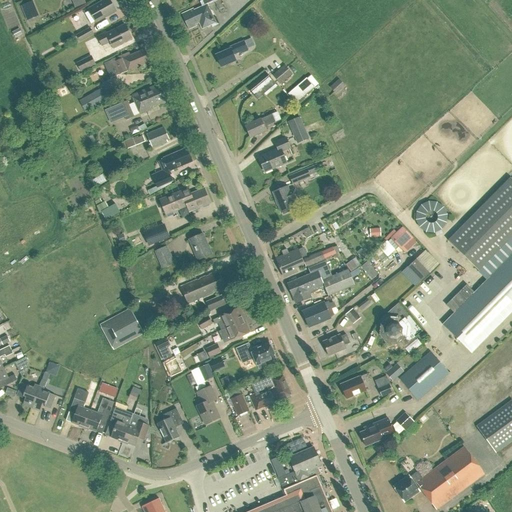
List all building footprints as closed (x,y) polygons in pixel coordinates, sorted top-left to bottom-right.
[(115,12),(108,0),(104,0),(87,10),(95,24),(115,12)] [(199,0),(203,6),(194,11),(193,9),(182,14),(189,29),(196,26),(195,25),(199,23),(202,29),(211,25),(212,27),(219,24),(216,18),(214,19),(207,4),(216,0),(199,0)] [(33,1),(21,6),(27,21),(39,16),(33,1)] [(131,40),(124,26),(105,35),(104,34),(96,38),(101,47),(109,43),(112,49),(131,40)] [(93,34),(90,28),(76,35),(80,42),(93,34)] [(22,34),(20,29),(12,33),(15,38),(22,34)] [(251,47),(248,40),(229,48),(230,50),(216,56),(221,66),(235,60),(233,54),(240,51),(241,53),(247,50),(246,48),(251,47)] [(149,63),(144,50),(130,56),(129,54),(111,61),(117,76),(122,74),(124,74),(126,73),(127,72),(149,63)] [(96,64),(92,56),(76,63),(81,72),(96,64)] [(292,74),(285,65),(272,75),(280,85),(292,74)] [(275,85),(265,73),(247,88),(257,99),(275,85)] [(310,75),(306,78),(314,87),(318,84),(310,75)] [(314,87),(306,78),(288,94),(296,103),(314,87)] [(344,84),(339,79),(330,87),(335,92),(344,84)] [(134,96),(135,99),(137,104),(141,103),(141,104),(147,101),(147,100),(162,94),(160,87),(159,88),(158,86),(134,96)] [(108,100),(101,88),(79,101),(86,112),(108,100)] [(137,104),(140,109),(141,112),(160,104),(161,105),(165,103),(164,102),(166,101),(162,94),(147,100),(147,101),(141,104),(141,103),(137,104)] [(127,101),(119,105),(126,120),(134,116),(127,101)] [(275,122),(272,115),(245,126),(250,137),(266,130),(265,129),(267,129),(266,126),(275,122)] [(308,139),(299,117),(288,122),(297,144),(308,139)] [(168,140),(163,128),(146,135),(152,149),(167,143),(166,141),(168,140)] [(145,142),(142,136),(133,140),(132,138),(125,141),(128,149),(145,142)] [(290,148),(286,137),(275,142),(278,149),(258,157),(265,172),(287,163),(282,152),(290,148)] [(191,162),(186,150),(164,159),(169,171),(191,162)] [(314,172),(312,167),(289,176),(292,185),(310,178),(308,174),(314,172)] [(173,181),(169,173),(153,181),(156,187),(147,191),(148,194),(171,184),(170,182),(173,181)] [(511,179),(511,178),(448,240),(487,280),(443,324),(472,353),(511,313),(511,179)] [(102,181),(91,185),(93,191),(104,187),(102,181)] [(292,198),(287,186),(273,192),(281,213),(282,212),(283,215),(290,212),(289,210),(301,204),(298,196),(292,198)] [(209,204),(203,189),(187,195),(185,189),(159,200),(165,215),(186,206),(188,212),(209,204)] [(108,225),(119,217),(114,210),(103,217),(108,225)] [(170,238),(165,224),(143,232),(148,246),(170,238)] [(389,243),(401,255),(412,244),(401,232),(389,243)] [(211,255),(202,234),(188,240),(197,260),(211,255)] [(175,264),(168,246),(155,251),(161,269),(175,264)] [(309,268),(325,262),(324,259),(336,254),(333,248),(322,253),(321,251),(301,259),(297,250),(277,259),(284,277),(296,272),(294,267),(305,263),(307,267),(308,266),(309,268)] [(430,273),(416,259),(406,268),(420,282),(430,273)] [(368,261),(362,267),(365,271),(372,265),(368,261)] [(332,277),(325,262),(309,268),(311,274),(287,284),(296,304),(311,297),(310,293),(317,290),(325,287),(328,296),(354,285),(348,270),(346,270),(344,265),(334,269),(337,274),(332,277)] [(223,286),(217,272),(180,287),(188,304),(209,295),(212,300),(206,303),(209,310),(224,304),(221,297),(218,298),(216,294),(224,290),(222,286),(223,286)] [(421,331),(398,304),(381,318),(387,325),(382,330),(393,343),(399,337),(405,345),(421,331)] [(328,324),(321,307),(313,311),(313,310),(304,314),(306,318),(303,320),(309,333),(328,324)] [(217,324),(220,331),(224,329),(244,320),(242,315),(241,316),(237,308),(212,321),(214,325),(217,324)] [(143,334),(130,309),(100,325),(113,350),(143,334)] [(361,318),(354,309),(345,316),(353,324),(361,318)] [(197,317),(194,312),(183,318),(186,324),(197,317)] [(213,324),(209,316),(197,322),(201,330),(213,324)] [(426,335),(430,331),(417,316),(412,320),(420,329),(426,335)] [(244,320),(224,329),(230,341),(249,332),(245,325),(247,324),(244,320)] [(171,334),(169,323),(157,325),(159,335),(171,334)] [(215,337),(219,346),(228,342),(224,333),(215,337)] [(349,343),(346,335),(341,337),(340,335),(323,342),(328,356),(346,348),(344,345),(349,343)] [(10,342),(7,336),(0,338),(0,339),(3,345),(10,342)] [(320,337),(311,340),(313,348),(322,345),(320,337)] [(421,344),(415,338),(404,347),(410,354),(421,344)] [(221,353),(217,344),(206,349),(211,358),(221,353)] [(274,357),(268,344),(258,348),(257,346),(250,349),(248,344),(238,348),(243,360),(252,356),(256,365),(258,369),(265,366),(263,362),(274,357)] [(0,369),(3,368),(0,361),(0,357),(5,355),(5,357),(12,353),(9,346),(0,350),(0,369)] [(449,373),(430,352),(400,378),(419,400),(449,373)] [(226,366),(221,357),(209,363),(214,372),(226,366)] [(8,378),(3,368),(0,369),(0,382),(2,381),(5,386),(17,381),(14,375),(8,378)] [(370,379),(368,374),(361,377),(360,376),(340,385),(346,399),(366,390),(363,382),(370,379)] [(255,394),(252,395),(249,397),(255,411),(291,396),(282,376),(272,380),(270,377),(251,385),(255,394)] [(39,387),(31,408),(40,411),(42,406),(50,408),(55,396),(43,391),(47,381),(42,380),(39,387)] [(31,408),(39,387),(34,385),(33,387),(22,383),(17,396),(25,399),(23,405),(31,408)] [(392,393),(389,384),(378,388),(381,397),(392,393)] [(216,399),(210,387),(196,393),(201,404),(196,406),(204,425),(219,418),(212,402),(216,399)] [(74,399),(69,412),(74,414),(71,423),(83,427),(89,411),(84,409),(90,393),(77,389),(74,399)] [(248,411),(241,395),(230,400),(237,416),(248,411)] [(96,413),(89,411),(83,427),(95,432),(99,423),(105,425),(113,402),(102,398),(96,413)] [(129,399),(128,407),(137,407),(137,399),(129,399)] [(511,441),(511,400),(476,426),(496,453),(511,441)] [(182,421),(176,409),(162,415),(158,427),(164,439),(170,441),(179,437),(174,428),(175,425),(182,421)] [(110,437),(122,442),(128,425),(122,423),(124,417),(113,413),(108,427),(113,429),(110,437)] [(413,421),(407,414),(394,425),(400,432),(413,421)] [(394,433),(388,418),(369,426),(370,428),(360,433),(366,446),(382,439),(381,436),(386,434),(387,436),(394,433)] [(128,425),(122,442),(134,446),(138,438),(144,440),(149,426),(137,422),(135,428),(128,425)] [(279,479),(283,489),(299,482),(299,483),(316,476),(317,476),(321,474),(318,468),(319,467),(319,466),(321,465),(313,448),(289,458),(290,460),(284,462),(286,467),(292,464),(295,472),(290,474),(288,470),(283,472),(285,476),(279,479)] [(482,474),(464,448),(422,479),(417,473),(410,478),(408,476),(394,487),(405,501),(418,491),(414,485),(418,482),(437,508),(482,474)] [(286,496),(248,511),(332,511),(317,476),(316,476),(299,483),(284,490),(286,496)] [(165,511),(159,498),(141,506),(142,507),(145,505),(148,511),(165,511)]
